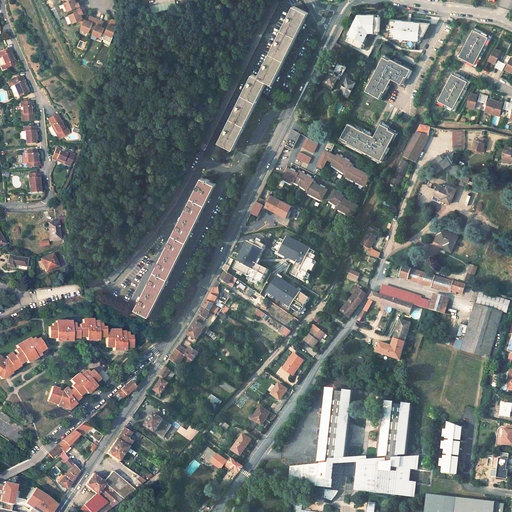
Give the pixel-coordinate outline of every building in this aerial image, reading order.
[(77,8),(84,6),(82,2),(77,3),(77,2),(75,0),(72,0),(70,1),(65,3),(69,12),(77,8)] [(274,0),(273,0),(199,147),(206,150),(280,3),(274,0)] [(178,1),(153,6),(155,13),(180,7),(178,1)] [(296,7),(259,79),(254,77),(220,142),(234,149),(268,84),(274,87),(311,15),(296,7)] [(82,16),(87,14),(85,9),(79,12),(70,15),(74,24),(79,22),(84,20),(83,17),(82,16)] [(93,25),(96,19),(92,17),(90,22),(88,21),(85,20),(84,20),(79,22),(84,24),(81,30),(89,33),(93,25)] [(423,25),(413,19),(401,37),(410,42),(410,41),(417,45),(423,25)] [(106,34),(107,30),(105,29),(102,27),(101,27),(103,22),(99,20),(96,26),(93,35),(98,37),(101,38),(103,33),(106,34)] [(106,34),(114,38),(118,28),(115,27),(113,26),(116,21),(112,20),(107,30),(106,34)] [(383,26),(376,21),(374,25),(368,34),(367,32),(363,37),(372,44),(382,30),(380,29),(383,26)] [(360,32),(355,29),(350,35),(356,39),(360,32)] [(487,38),(472,30),(458,57),(473,65),(487,38)] [(340,48),(333,45),(331,49),(338,53),(340,48)] [(501,53),(494,49),(488,61),(495,64),(501,53)] [(10,50),(0,53),(0,58),(0,59),(1,58),(7,70),(15,66),(10,54),(11,54),(10,50)] [(391,59),(384,55),(379,65),(366,89),(380,96),(384,89),(385,90),(392,77),(402,82),(406,75),(408,76),(412,68),(392,57),(391,59)] [(364,62),(357,58),(348,77),(355,80),(364,62)] [(335,70),(330,67),(328,70),(323,80),(333,85),(337,78),(340,73),(342,74),(346,66),(344,65),(344,64),(342,63),(341,64),(339,63),(335,70)] [(466,83),(450,75),(436,102),(451,110),(466,83)] [(21,77),(10,82),(12,85),(13,85),(18,97),(27,93),(22,81),(23,81),(21,77)] [(354,82),(347,78),(340,91),(347,95),(354,82)] [(333,85),(323,80),(321,84),(331,89),(333,85)] [(477,96),(470,94),(466,107),(473,109),(475,103),(474,103),(477,96)] [(495,101),(489,99),(487,106),(486,105),(484,112),(492,114),(495,101)] [(33,106),(33,101),(21,102),(21,107),(23,106),(24,114),(22,114),(22,122),(35,121),(34,113),(32,113),(31,106),(33,106)] [(502,103),(495,101),(492,114),(499,116),(501,109),(500,109),(502,103)] [(55,116),(46,121),(50,128),(51,128),(55,134),(53,135),(57,141),(68,135),(64,129),(62,130),(58,124),(59,123),(55,116)] [(373,137),(347,124),(340,137),(347,141),(346,143),(379,161),(394,134),(387,130),(388,129),(380,124),(373,137)] [(418,131),(430,134),(434,127),(424,125),(422,125),(418,131)] [(36,126),(24,127),(24,131),(25,131),(26,144),(36,143),(35,130),(36,130),(36,126)] [(292,148),(300,132),(294,129),(287,145),(292,148)] [(465,130),(452,130),(453,150),(464,149),(465,130)] [(430,134),(418,131),(417,133),(424,137),(412,160),(416,161),(429,136),(430,134)] [(412,160),(424,137),(417,133),(406,152),(404,155),(408,158),(412,160)] [(302,146),(314,151),(318,142),(306,136),(302,146)] [(488,138),(481,137),(479,141),(474,140),(471,148),(481,151),(483,146),(484,142),(485,143),(486,143),(488,138)] [(60,150),(56,148),(51,160),(55,161),(56,160),(63,162),(62,164),(69,167),(74,156),(67,153),(66,155),(59,152),(60,150)] [(336,154),(324,148),(316,164),(323,167),(327,158),(332,160),(336,154)] [(36,149),(27,150),(28,163),(27,163),(27,167),(29,167),(38,166),(39,166),(39,162),(38,162),(37,154),(36,149)] [(511,151),(504,149),(501,159),(510,162),(511,162),(511,151)] [(308,163),(311,156),(299,151),(296,157),(308,163)] [(332,163),(338,167),(344,156),(342,155),(341,154),(337,152),(336,154),(332,160),(331,162),(332,163)] [(453,163),(447,156),(444,158),(442,154),(429,162),(437,174),(453,163)] [(345,157),(344,156),(338,167),(344,170),(345,171),(346,172),(350,163),(351,162),(351,161),(348,159),(345,157)] [(406,162),(402,159),(400,164),(391,180),(390,183),(394,185),(396,182),(406,162)] [(338,167),(332,163),(331,165),(342,172),(344,170),(338,167)] [(355,179),(360,168),(359,168),(352,164),(350,163),(346,172),(345,174),(346,175),(354,179),(355,179)] [(293,180),(298,171),(287,166),(282,177),(283,177),(291,181),(292,182),(293,180)] [(361,169),(360,168),(355,179),(356,180),(364,183),(365,184),(370,173),(366,171),(365,171),(361,169)] [(300,184),(307,174),(304,172),(302,170),(299,169),(298,171),(293,180),(300,184)] [(186,170),(167,203),(150,228),(122,260),(118,265),(106,278),(111,282),(156,231),(174,204),(192,173),(186,170)] [(40,172),(28,173),(28,177),(30,177),(30,185),(29,185),(29,192),(39,191),(38,184),(38,177),(40,176),(40,172)] [(300,184),(307,189),(312,180),(313,179),(313,178),(310,175),(308,174),(307,174),(300,184)] [(216,184),(201,177),(135,309),(150,316),(216,184)] [(314,194),(319,184),(315,181),(313,180),(312,180),(307,189),(306,190),(308,191),(314,194)] [(322,198),(327,188),(319,184),(314,194),(321,198),(322,198)] [(446,188),(437,185),(434,194),(435,194),(433,200),(438,202),(439,199),(442,200),(442,201),(451,204),(456,189),(447,186),(446,188)] [(336,203),(338,204),(343,196),(344,195),(344,194),(340,191),(338,190),(334,188),(328,198),(329,198),(336,203)] [(320,200),(321,198),(314,194),(308,191),(307,194),(320,200)] [(275,198),(271,196),(266,207),(286,217),(291,206),(278,199),(279,198),(275,196),(275,198)] [(339,207),(345,210),(351,200),(345,197),(344,196),(343,196),(338,204),(339,204),(338,206),(339,207)] [(351,200),(345,210),(351,213),(353,214),(358,203),(354,201),(352,200),(351,200)] [(262,204),(257,201),(251,212),(256,214),(262,204)] [(350,215),(351,213),(345,210),(339,207),(338,209),(350,215)] [(56,221),(47,223),(49,240),(59,239),(56,221)] [(372,228),(370,227),(361,244),(364,246),(363,248),(368,251),(366,255),(372,257),(375,252),(370,249),(378,233),(371,230),(372,228)] [(458,237),(439,229),(437,234),(439,235),(436,242),(444,246),(443,249),(451,252),(458,237)] [(437,234),(432,245),(443,250),(443,249),(444,246),(436,242),(439,235),(437,234)] [(281,258),(285,260),(289,253),(284,251),(286,248),(284,246),(288,239),(280,235),(276,243),(275,242),(269,253),(281,258)] [(53,253),(40,258),(45,269),(57,264),(53,253)] [(29,258),(10,255),(8,267),(17,268),(17,264),(28,266),(29,258)] [(478,266),(470,264),(463,284),(471,286),(478,266)] [(275,272),(265,266),(253,283),(260,288),(268,276),(270,278),(275,272)] [(463,284),(402,266),(399,278),(450,293),(451,290),(463,293),(466,285),(463,284)] [(241,282),(226,272),(221,279),(233,287),(234,287),(237,284),(239,285),(241,282)] [(360,275),(351,273),(349,279),(358,281),(360,275)] [(300,313),(310,297),(282,279),(283,277),(278,274),(266,292),(300,313)] [(359,289),(355,286),(350,293),(354,295),(355,296),(343,312),(349,317),(360,303),(363,298),(365,295),(365,294),(359,289)] [(432,302),(381,287),(377,294),(417,305),(428,308),(429,309),(432,302)] [(261,295),(250,288),(247,292),(258,299),(261,295)] [(507,300),(479,291),(475,303),(503,312),(507,300)] [(377,294),(373,292),(366,303),(368,305),(371,299),(376,301),(410,314),(412,308),(416,309),(417,305),(377,294)] [(450,296),(435,292),(432,302),(429,309),(435,311),(445,313),(450,296)] [(211,294),(204,307),(211,310),(216,313),(219,308),(213,305),(214,304),(217,297),(211,294)] [(368,305),(366,303),(358,320),(361,322),(367,312),(365,311),(368,305)] [(503,312),(475,303),(470,321),(461,350),(487,357),(497,360),(505,332),(498,330),(498,329),(503,312)] [(204,307),(200,314),(196,321),(203,325),(207,318),(211,310),(204,307)] [(262,319),(266,314),(258,309),(254,314),(262,319)] [(445,313),(435,311),(434,314),(439,316),(439,318),(450,321),(452,315),(445,313)] [(68,321),(52,321),(52,324),(48,324),(47,328),(45,327),(45,337),(52,337),(51,343),(55,343),(55,340),(58,340),(58,343),(67,344),(67,340),(74,341),(74,339),(81,339),(85,339),(85,340),(94,340),(94,339),(101,339),(100,348),(108,348),(108,347),(112,348),(112,351),(121,351),(121,348),(128,348),(128,337),(125,337),(125,333),(120,333),(120,332),(115,332),(115,330),(104,330),(104,334),(101,334),(101,328),(97,328),(97,323),(94,323),(94,322),(89,322),(89,320),(78,320),(78,325),(75,325),(74,329),(70,329),(71,324),(68,324),(68,321)] [(410,323),(400,320),(391,346),(379,342),(376,352),(400,360),(410,323)] [(203,325),(196,321),(188,334),(197,340),(203,332),(206,334),(209,330),(203,325)] [(278,331),(286,337),(291,331),(282,325),(278,331)] [(323,335),(315,327),(307,335),(308,336),(303,341),(312,349),(318,343),(317,342),(323,335)] [(209,330),(206,334),(214,340),(217,335),(209,330)] [(325,337),(323,335),(317,342),(318,343),(318,344),(325,337)] [(46,349),(39,338),(36,339),(35,337),(31,339),(30,337),(16,345),(17,347),(14,349),(17,353),(14,355),(13,351),(5,355),(7,357),(4,359),(0,356),(0,375),(3,378),(4,377),(7,376),(5,371),(7,370),(8,373),(14,371),(13,371),(22,366),(21,364),(27,361),(29,364),(32,362),(30,359),(33,357),(33,359),(41,354),(40,352),(46,349)] [(189,351),(180,345),(177,349),(198,363),(200,359),(197,357),(198,356),(196,355),(199,352),(191,347),(189,351)] [(194,360),(177,349),(170,359),(179,365),(184,358),(192,363),(194,360)] [(304,362),(295,355),(284,370),(294,377),(304,362)] [(100,375),(93,367),(90,369),(87,366),(85,368),(86,370),(82,373),(80,370),(79,368),(70,376),(74,380),(71,383),(72,385),(70,387),(67,383),(62,390),(61,392),(57,390),(58,388),(59,386),(51,383),(46,398),(55,402),(55,400),(58,402),(57,403),(69,407),(76,401),(75,399),(80,395),(79,394),(85,389),(87,391),(96,383),(94,381),(100,375)] [(171,371),(165,367),(163,370),(160,374),(166,378),(171,371)] [(166,378),(160,374),(158,377),(162,379),(155,390),(162,395),(170,384),(165,380),(166,378)] [(237,389),(219,377),(217,380),(235,392),(237,389)] [(132,384),(129,381),(114,394),(119,400),(135,387),(132,384)] [(212,396),(194,383),(188,391),(206,403),(212,396)] [(286,390),(277,384),(270,394),(279,401),(286,390)] [(294,467),(292,483),(326,487),(327,480),(332,481),(334,461),(341,460),(345,433),(342,433),(344,417),(343,417),(343,410),(348,411),(350,393),(329,391),(328,405),(324,404),(317,465),(294,467)] [(221,402),(213,397),(207,404),(215,410),(221,402)] [(511,409),(511,404),(502,403),(500,416),(510,417),(511,412),(511,409)] [(408,407),(391,405),(389,426),(384,425),(381,450),(382,450),(383,457),(385,457),(385,460),(360,462),(360,466),(364,466),(365,468),(360,469),(360,478),(366,479),(365,486),(370,487),(370,489),(374,490),(373,493),(410,498),(412,484),(407,483),(409,470),(414,470),(415,458),(398,459),(398,456),(402,456),(408,407)] [(269,414),(260,407),(252,419),(260,425),(264,418),(266,419),(269,414)] [(216,412),(212,410),(207,415),(211,418),(216,412)] [(164,419),(154,412),(145,425),(155,432),(164,437),(172,424),(164,419)] [(93,427),(84,420),(74,429),(83,436),(93,427)] [(226,430),(230,426),(225,422),(221,426),(226,430)] [(461,428),(448,423),(441,473),(454,475),(461,428)] [(134,429),(126,424),(124,427),(131,432),(132,433),(132,432),(134,429)] [(178,432),(190,440),(199,431),(191,426),(187,431),(181,427),(178,432)] [(124,427),(120,432),(128,438),(131,432),(124,427)] [(74,429),(57,444),(61,448),(63,450),(63,451),(65,453),(71,447),(68,445),(73,441),(77,437),(80,434),(74,429)] [(511,430),(502,429),(500,437),(504,437),(503,443),(511,444),(511,430)] [(116,439),(128,447),(132,441),(128,438),(120,432),(116,439)] [(251,440),(243,434),(232,450),(240,456),(251,440)] [(85,448),(91,442),(87,439),(82,445),(85,448)] [(128,447),(116,439),(106,453),(118,462),(128,447)] [(61,448),(57,444),(48,452),(49,454),(52,457),(61,448)] [(230,457),(223,452),(220,456),(227,460),(228,459),(230,457)] [(508,453),(501,452),(500,458),(499,458),(496,478),(507,479),(509,470),(506,470),(508,453)] [(227,461),(218,455),(212,463),(221,469),(224,465),(230,469),(231,467),(239,472),(243,466),(230,457),(228,459),(227,460),(227,461)] [(71,460),(68,456),(66,458),(64,460),(70,466),(65,472),(64,471),(63,472),(64,473),(63,474),(72,481),(79,470),(71,460)] [(81,467),(74,458),(71,460),(79,470),(81,467)] [(96,494),(112,507),(123,498),(134,489),(113,471),(103,482),(105,483),(96,494)] [(58,482),(67,489),(72,481),(63,474),(64,473),(63,472),(57,479),(59,481),(58,482)] [(93,473),(85,485),(95,493),(96,494),(105,483),(103,482),(102,481),(98,477),(93,473)] [(135,479),(131,483),(136,488),(140,483),(135,479)] [(0,483),(0,496),(22,501),(31,503),(34,491),(28,490),(0,483)] [(325,489),(324,499),(335,500),(337,490),(325,489)] [(49,511),(41,500),(34,491),(31,503),(30,507),(40,511),(49,511)] [(84,504),(92,511),(105,511),(112,507),(96,494),(95,493),(93,495),(84,504)] [(501,511),(503,504),(427,494),(424,511),(501,511)] [(22,501),(0,496),(0,506),(20,511),(22,501)] [(47,496),(41,500),(49,511),(50,511),(55,506),(47,496)]
